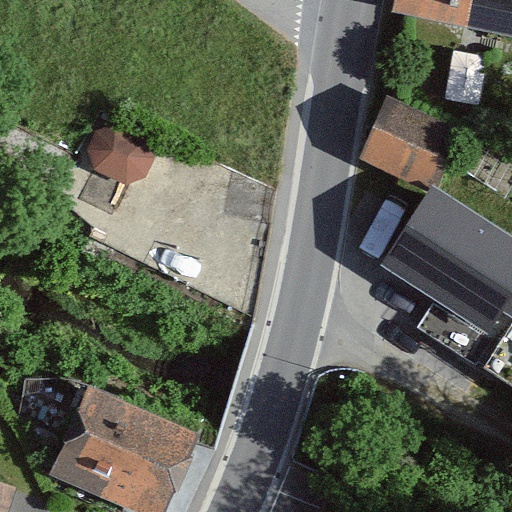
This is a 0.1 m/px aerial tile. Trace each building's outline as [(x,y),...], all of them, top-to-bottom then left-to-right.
[(511,0),(403,0),(402,11),(511,32),(511,0)] [(450,155),(387,123),(367,161),(430,193),(450,155)] [(138,136),(117,127),(98,133),(90,151),(94,171),(125,185),(146,179),(155,162),(147,146),(138,136)] [(511,248),(433,199),(389,268),(489,331),(502,310),(511,316),(511,248)] [(162,511),(191,445),(91,403),(60,477),(143,511),(162,511)]
